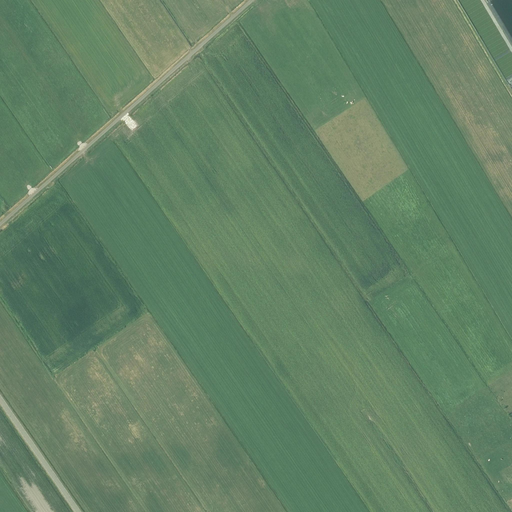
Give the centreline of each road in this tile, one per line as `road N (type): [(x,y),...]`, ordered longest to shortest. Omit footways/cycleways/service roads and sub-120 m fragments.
road 1 (unclassified): [(0,225),(252,0)]
road 2 (unclassified): [(77,511),(0,398)]
